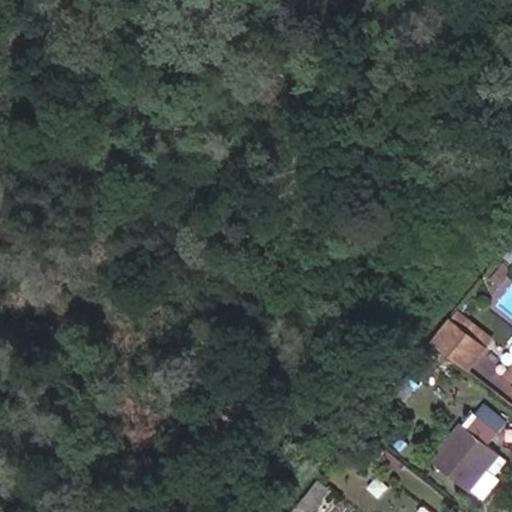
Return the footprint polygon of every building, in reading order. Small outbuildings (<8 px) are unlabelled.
[(500,285),(511,271),(503,265),(493,279),(500,285)] [(494,339),(459,311),(451,320),(486,349),(494,339)] [(486,349),(451,320),(432,342),(469,371),(486,349)] [(499,453),(463,424),(433,462),(469,491),(470,489),(499,453)] [(485,501),(502,480),(487,469),(470,489),(485,501)] [(311,511),(315,508),(306,499),(295,511),(311,511)]
